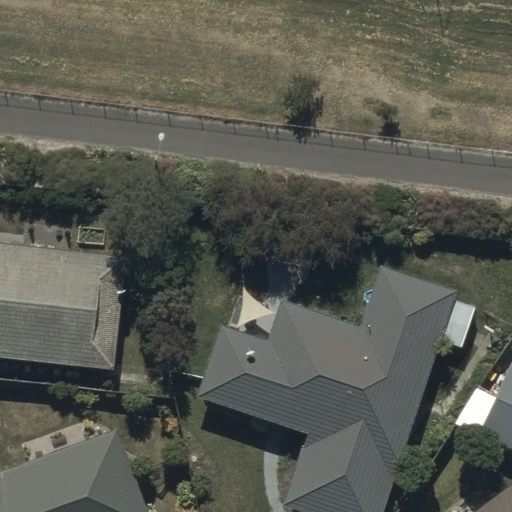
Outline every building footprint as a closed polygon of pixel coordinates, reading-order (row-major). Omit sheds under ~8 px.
[(0,254),(0,367),(110,377),(121,265),(0,254)] [(194,411),(303,448),(280,511),(383,511),(440,349),(458,356),(473,309),(378,276),(357,337),(278,310),(264,350),(220,335),(194,411)] [(511,372),(481,442),(511,455),(511,372)] [(145,511),(118,434),(0,475),(0,511),(145,511)] [(511,511),(511,498),(493,511),(511,511)]
